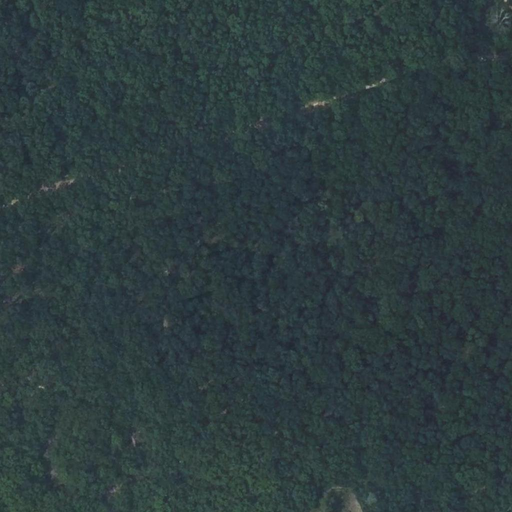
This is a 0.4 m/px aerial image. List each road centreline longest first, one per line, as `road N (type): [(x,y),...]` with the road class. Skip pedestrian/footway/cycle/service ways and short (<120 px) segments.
road 1 (track): [(511,52),(0,212)]
road 2 (track): [(511,290),(465,192),(371,93),(326,0)]
